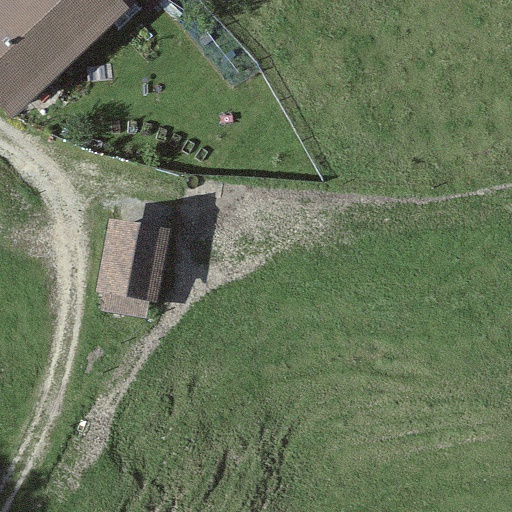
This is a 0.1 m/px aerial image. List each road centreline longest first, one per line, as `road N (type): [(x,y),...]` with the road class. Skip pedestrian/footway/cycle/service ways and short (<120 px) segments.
road 1 (track): [(70,178),(324,211),(511,193)]
road 2 (track): [(0,129),(70,178),(80,219),(62,383),(48,432),(0,511)]
